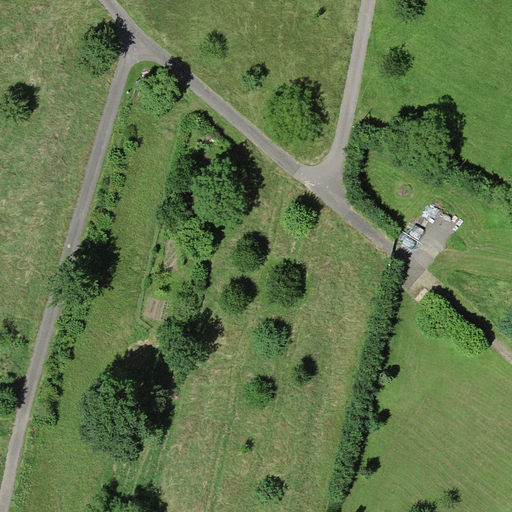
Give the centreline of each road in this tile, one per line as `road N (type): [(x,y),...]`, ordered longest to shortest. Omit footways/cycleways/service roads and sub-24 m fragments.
road 1 (track): [(113,0),(220,106),(327,191),(511,361)]
road 2 (track): [(1,511),(23,402),(138,29)]
road 3 (track): [(368,0),(327,191)]
